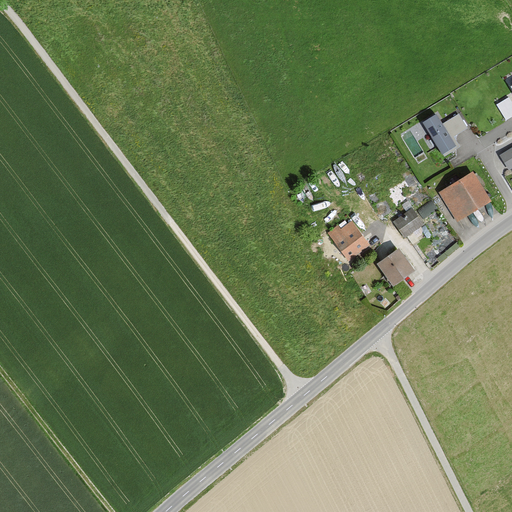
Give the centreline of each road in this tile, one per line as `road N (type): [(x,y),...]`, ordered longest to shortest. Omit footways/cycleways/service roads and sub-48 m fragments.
road 1 (track): [(7,0),(304,393)]
road 2 (tertiary): [(168,511),(511,222)]
road 3 (track): [(472,511),(382,331)]
road 4 (track): [(0,368),(112,511)]
